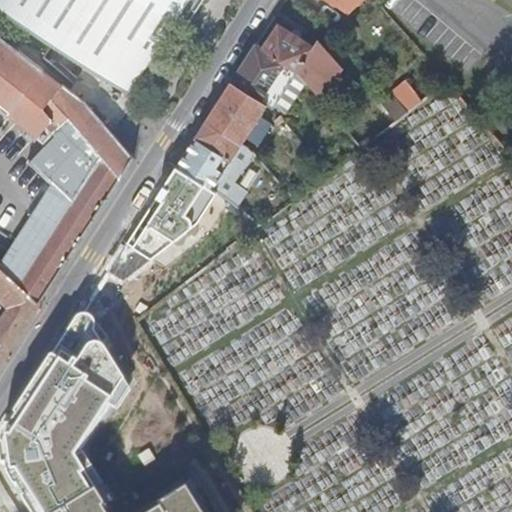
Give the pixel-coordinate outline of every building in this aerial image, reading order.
[(0,0),(0,7),(135,97),(155,67),(159,61),(159,62),(180,30),(184,33),(206,0),(0,0)] [(362,0),(339,0),(336,5),(348,14),(362,0)] [(281,28),(265,52),(298,73),(314,49),(281,28)] [(0,368),(135,158),(129,151),(85,99),(1,35),(0,34),(0,368)] [(344,69),(320,40),(314,49),(298,73),(299,74),(307,84),(315,93),(344,69)] [(265,52),(256,46),(233,83),(268,106),(276,110),(277,108),(299,74),(298,73),(265,52)] [(277,108),(287,115),(307,84),(299,74),(277,108)] [(268,106),(233,83),(207,123),(243,145),(268,106)] [(424,101),(412,87),(397,98),(409,112),(424,101)] [(383,104),(398,121),(409,112),(397,98),(394,95),(383,104)] [(280,124),(285,119),(282,115),(276,120),(280,124)] [(207,123),(178,168),(205,184),(220,193),(238,207),(248,192),(234,183),(253,153),(249,149),(243,145),(207,123)] [(252,224),(172,170),(5,437),(73,419),(137,321),(252,224)] [(9,475),(31,511),(253,511),(137,322),(73,419),(3,439),(9,475)]
